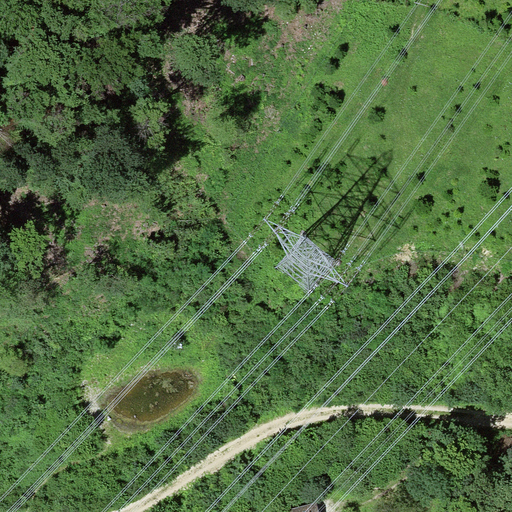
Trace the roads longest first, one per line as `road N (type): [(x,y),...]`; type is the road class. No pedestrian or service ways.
road 1 (track): [(511,417),(409,408),(272,424),(123,511)]
road 2 (track): [(427,0),(404,70),(408,159),(380,219),(360,236)]
